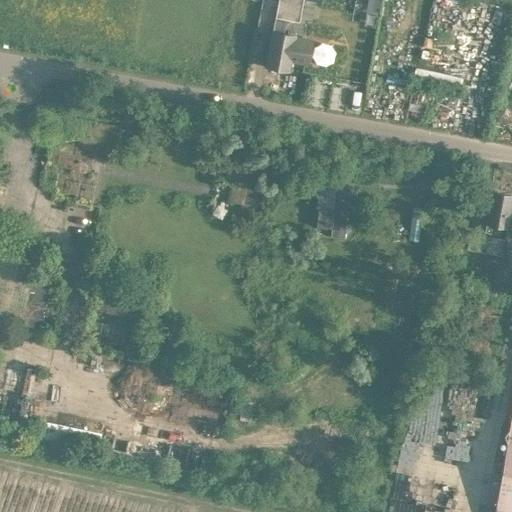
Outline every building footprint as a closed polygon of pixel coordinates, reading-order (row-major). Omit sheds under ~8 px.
[(270,30),(263,65),(287,69),(289,60),(306,63),(311,39),(293,36),(294,35),(281,32),(284,18),(297,21),(300,0),(275,0),(273,14),(270,30)] [(260,172),(255,171),(220,164),(217,180),(243,185),(239,201),(253,204),(260,172)] [(316,206),(314,225),(329,226),(329,235),(342,236),(347,184),(333,182),(333,184),(331,207),(316,206)] [(484,223),(483,230),(496,233),(497,226),(505,227),(511,194),(491,190),(487,206),(486,206),(483,223),(484,223)] [(464,248),(500,255),(503,239),(467,232),(464,248)] [(0,323),(20,327),(21,322),(42,327),(52,280),(31,275),(35,256),(0,248),(0,323)] [(95,288),(90,308),(135,320),(140,300),(95,288)] [(511,511),(511,397),(492,511),(511,511)]
